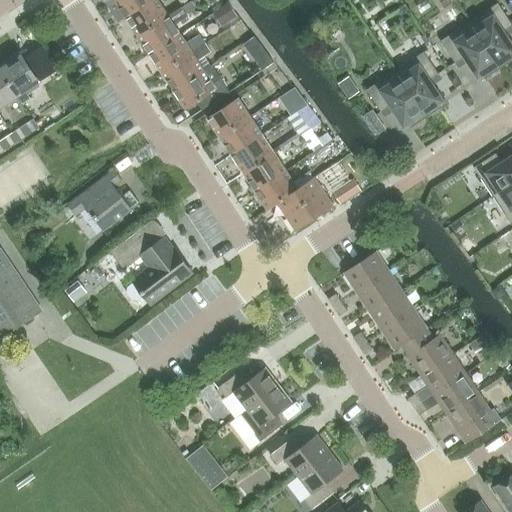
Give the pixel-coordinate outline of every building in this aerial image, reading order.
[(114,0),(127,18),(153,0),(114,0)] [(171,5),(164,9),(158,0),(153,0),(127,18),(139,36),(175,12),(171,5)] [(195,7),(191,1),(183,7),(188,16),(194,12),(195,7)] [(228,3),(218,9),(226,23),(227,23),(237,17),(228,3)] [(511,24),(498,3),(469,22),(499,68),(511,59),(511,54),(511,53),(511,46),(503,32),(511,25),(511,24)] [(189,17),(188,16),(183,7),(175,12),(139,36),(150,54),(181,34),(175,25),(189,17)] [(499,68),(469,22),(441,41),(455,63),(465,57),(478,76),(482,74),(485,78),(499,68)] [(187,43),(181,34),(150,54),(162,72),(205,44),(206,43),(200,34),(187,43)] [(254,37),(244,45),(250,53),(261,45),(254,37)] [(211,54),(205,44),(162,72),(174,90),(205,70),(199,62),(211,54)] [(395,71),(426,117),(440,107),(438,103),(441,100),(429,81),(439,74),(424,52),(395,71)] [(18,96),(19,96),(24,103),(31,99),(26,91),(40,82),(36,77),(27,63),(22,55),(0,69),(18,96)] [(212,65),(205,70),(174,90),(181,100),(179,101),(178,104),(181,108),(183,108),(185,107),(186,109),(197,101),(203,110),(230,92),(212,65)] [(0,69),(0,108),(18,96),(0,69)] [(426,117),(395,71),(366,90),(381,112),(391,105),(404,125),(408,123),(411,127),(426,117)] [(341,82),(338,84),(343,91),(348,99),(352,97),(355,94),(359,91),(353,83),(349,86),(345,80),(341,82)] [(220,136),(251,116),(239,98),(208,118),(220,136)] [(365,115),(362,117),(373,134),(375,136),(378,134),(381,132),(385,129),(378,118),(372,110),(368,113),(365,115)] [(232,154),(263,134),(257,126),(265,120),(258,111),(251,116),(220,136),(232,154)] [(293,121),(291,122),(301,136),(302,135),(310,130),(300,116),(293,121)] [(18,141),(39,127),(32,118),(11,132),(18,141)] [(0,153),(18,141),(11,132),(0,139),(0,153)] [(244,172),(274,152),(263,134),(232,154),(244,172)] [(33,152),(16,169),(32,183),(48,167),(33,152)] [(256,191),(286,171),(274,152),(244,172),(256,191)] [(492,196),(511,182),(511,156),(502,163),(496,153),(474,168),(492,196)] [(114,185),(122,179),(114,170),(69,204),(77,214),(87,207),(105,230),(139,202),(130,190),(122,196),(114,185)] [(296,190),(298,188),(313,178),(310,173),(295,183),(286,171),(256,191),(268,209),(278,203),(296,190)] [(296,190),(315,218),(334,206),(315,177),(313,178),(298,188),(296,190)] [(511,182),(492,196),(511,224),(511,223),(511,182)] [(344,186),(334,193),(341,203),(351,197),(344,186)] [(296,231),(315,218),(296,190),(278,203),(296,231)] [(153,220),(112,252),(125,270),(144,256),(153,268),(135,283),(136,284),(129,289),(129,294),(134,301),(139,302),(146,296),(152,305),(193,273),(176,251),(175,251),(165,239),(167,238),(153,220)] [(0,338),(21,325),(22,326),(26,324),(34,318),(38,315),(37,314),(43,310),(2,249),(0,249),(0,338)] [(358,293),(390,272),(378,252),(346,274),(358,293)] [(371,312),(403,291),(390,272),(358,293),(371,312)] [(78,282),(66,291),(74,300),(85,291),(78,282)] [(500,285),(491,291),(498,300),(504,297),(505,291),(500,285)] [(384,331),(416,311),(403,291),(371,312),(384,331)] [(330,300),(335,308),(343,303),(338,295),(330,300)] [(349,311),(343,303),(335,308),(341,317),(349,311)] [(396,350),(405,345),(425,332),(428,330),(416,311),(384,331),(396,350)] [(353,337),(358,345),(366,340),(361,332),(353,337)] [(425,332),(405,345),(412,355),(410,356),(423,375),(454,355),(442,336),(432,342),(425,332)] [(483,335),(473,342),(483,359),(493,352),(483,335)] [(372,348),(366,340),(358,345),(364,354),(372,348)] [(435,395),(467,374),(454,355),(423,375),(435,395)] [(237,418),(280,386),(266,368),(247,383),(240,373),(220,388),(227,398),(224,401),(237,418)] [(435,395),(414,408),(419,415),(440,401),(448,414),(479,394),(467,374),(435,395)] [(280,386),(237,418),(231,422),(252,450),(281,428),(274,418),(293,403),(280,386)] [(408,398),(413,407),(422,402),(416,393),(408,398)] [(479,394),(448,414),(461,433),(463,432),(470,442),(503,421),(495,410),(492,412),(479,394)] [(298,476),(329,452),(316,434),(297,449),(289,440),(269,455),(277,465),(284,459),(298,476)] [(214,476),(230,464),(217,448),(202,461),(214,476)] [(329,452),(298,476),(288,484),(301,501),(303,500),(311,509),(331,494),(324,484),(343,470),(329,452)] [(511,511),(511,474),(493,487),(509,511),(511,511)] [(488,511),(481,500),(462,511),(488,511)] [(367,511),(360,502),(346,511),(345,511),(339,503),(326,511),(367,511)]
